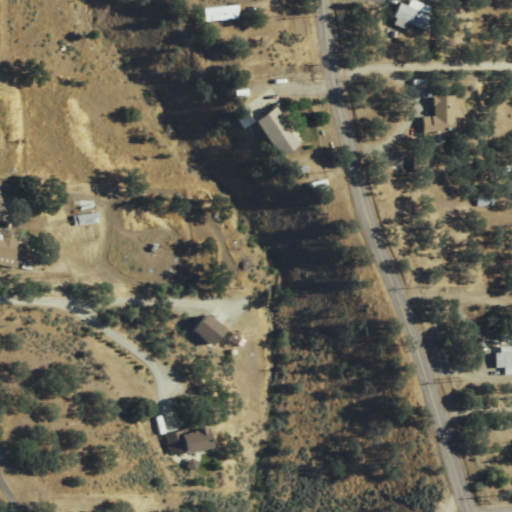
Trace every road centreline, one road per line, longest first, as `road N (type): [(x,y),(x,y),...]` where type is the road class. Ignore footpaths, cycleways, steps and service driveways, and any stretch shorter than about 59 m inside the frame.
road 1 (tertiary): [(465,511),(345,165),(318,0)]
road 2 (residential): [(326,67),(373,58),(511,58)]
